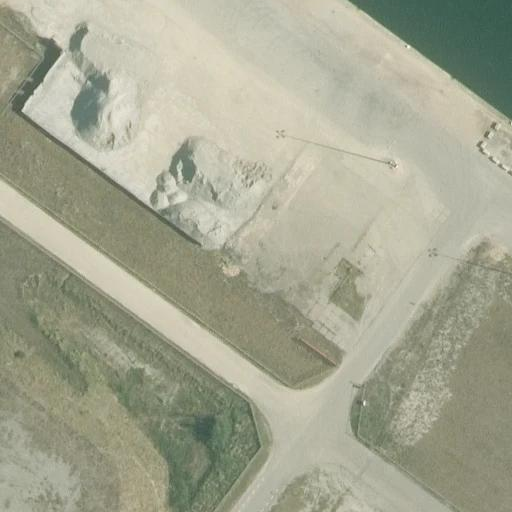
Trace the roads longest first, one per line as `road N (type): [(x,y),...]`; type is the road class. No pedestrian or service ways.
road 1 (unknown): [(273,0),(468,146),(473,164),(460,221),(304,425)]
road 2 (unclassified): [(304,425),(0,202)]
road 3 (unclassified): [(422,511),(304,425)]
